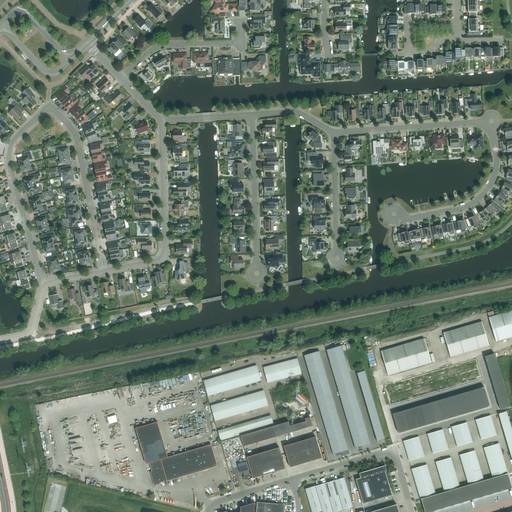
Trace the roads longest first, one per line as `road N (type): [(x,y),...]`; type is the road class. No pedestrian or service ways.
road 1 (residential): [(44,285),(8,157),(18,134),(49,105)]
road 2 (residential): [(103,271),(163,254),(160,121)]
road 3 (residential): [(103,271),(77,140),(49,105)]
road 4 (residential): [(400,214),(457,209),(480,196),(495,171),(491,128)]
road 5 (residential): [(256,266),(252,114)]
road 6 (residential): [(121,78),(166,44),(241,42),(241,22)]
road 7 (residential): [(333,132),(484,121)]
road 8 (residential): [(457,40),(409,51),(408,24),(457,23)]
road 9 (residential): [(336,252),(333,132)]
